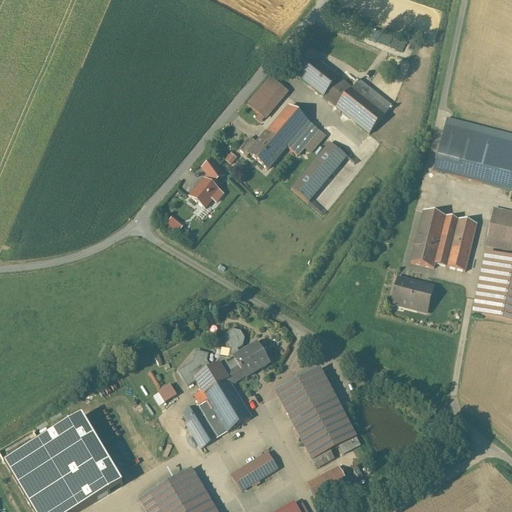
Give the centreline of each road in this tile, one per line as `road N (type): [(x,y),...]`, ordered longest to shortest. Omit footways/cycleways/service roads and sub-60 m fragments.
road 1 (unclassified): [(134,227),(494,449)]
road 2 (residential): [(322,0),(134,227)]
road 3 (residential): [(134,227),(66,261),(0,270)]
road 4 (unclassified): [(494,449),(388,511)]
